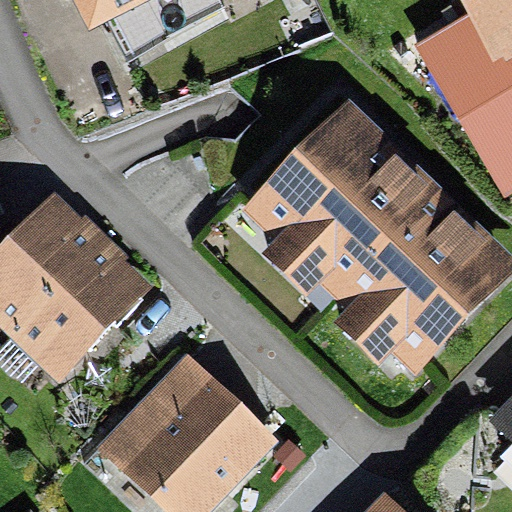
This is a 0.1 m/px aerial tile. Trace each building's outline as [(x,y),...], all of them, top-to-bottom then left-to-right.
[(96,0),(106,19),(142,0),(96,0)] [(294,53),(332,38),(317,0),(279,16),(294,53)] [(511,0),(449,0),(463,24),(413,52),(501,204),(511,198),(511,0)] [(511,281),(511,261),(349,107),(241,220),(274,251),(260,266),(305,310),(320,294),(347,320),(333,335),(378,378),(393,363),(414,384),(511,281)] [(79,221),(53,197),(0,254),(0,332),(9,341),(105,239),(82,218),(79,221)] [(60,388),(151,291),(125,267),(130,262),(105,239),(9,341),(0,350),(0,370),(20,390),(39,369),(60,388)] [(215,511),(278,447),(187,359),(95,454),(155,511),(215,511)] [(511,403),(489,428),(511,449),(511,403)] [(399,511),(383,496),(367,511),(399,511)]
